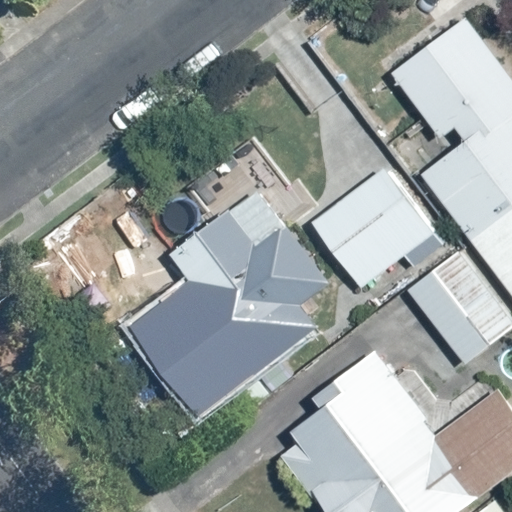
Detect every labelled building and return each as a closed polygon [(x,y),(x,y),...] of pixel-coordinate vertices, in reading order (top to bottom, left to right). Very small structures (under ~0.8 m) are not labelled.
[(511,76),(464,14),(390,71),(441,138),(457,126),(466,138),(421,172),(511,291),(511,76)] [(429,268),(421,257),(446,237),(440,229),(389,164),(311,225),(377,309),(429,268)] [(328,282),(255,186),(167,254),(187,280),(163,298),(214,364),(228,353),(247,378),(315,326),(299,304),(328,282)] [(511,310),(461,245),(408,287),(467,361),(511,325),(511,310)] [(511,409),(491,381),(453,408),(423,367),(398,369),(381,345),(331,381),(341,394),(287,433),(294,443),(281,452),(324,511),(454,511),(511,470),(511,409)] [(509,511),(499,498),(479,511),(509,511)]
